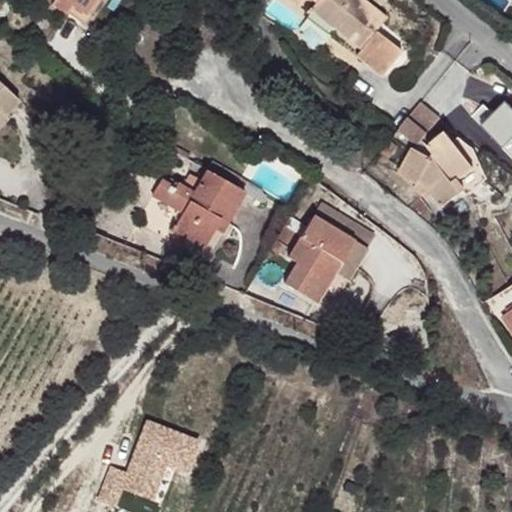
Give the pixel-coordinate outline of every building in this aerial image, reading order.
[(58,0),(59,1),(59,0),(72,0),(89,14),(100,0),(58,0)] [(290,0),(302,10),(309,0),(313,0),(323,8),(345,26),(340,33),(365,55),(391,23),(363,0),(290,0)] [(323,8),(317,14),(340,33),(345,26),(323,8)] [(0,80),(0,110),(7,117),(23,101),(0,80)] [(0,131),(10,121),(7,117),(0,110),(0,131)] [(415,154),(400,178),(415,188),(413,192),(422,201),(427,197),(441,212),(462,192),(454,184),(467,171),(447,147),(438,138),(425,153),(432,160),(429,164),(415,154)] [(452,142),(447,147),(467,171),(475,179),(476,173),(474,162),(468,153),(457,144),(452,142)] [(190,202),(172,230),(203,249),(220,224),(225,227),(245,197),(237,191),(208,174),(190,202)] [(241,186),(237,191),(245,197),(255,203),(264,208),(268,207),(270,206),(269,202),(241,186)] [(296,267),(282,287),(314,309),(319,301),(328,288),(333,281),(340,271),(352,279),(366,257),(316,223),(288,261),(296,267)] [(340,271),(333,281),(345,289),(352,279),(340,271)] [(164,470),(191,479),(204,443),(145,421),(126,473),(109,466),(99,491),(149,509),(164,470)]
